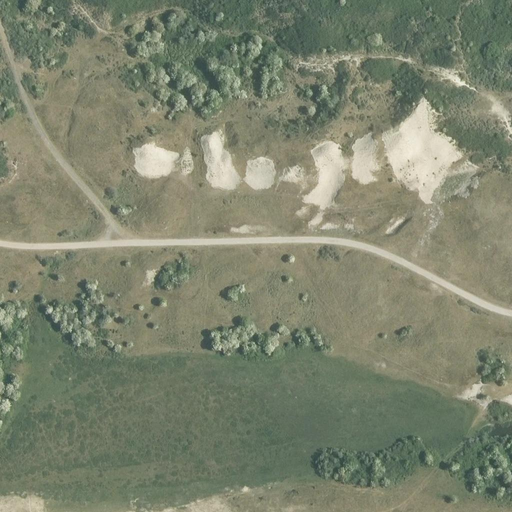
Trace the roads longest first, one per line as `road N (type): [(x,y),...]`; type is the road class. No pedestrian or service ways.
road 1 (track): [(0,242),(342,242),(511,313)]
road 2 (track): [(123,244),(47,143),(0,26)]
